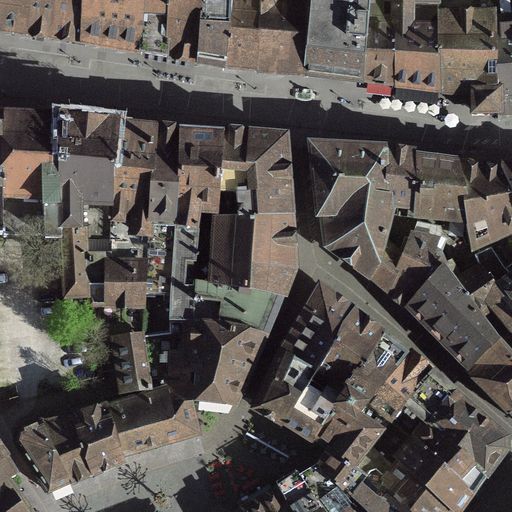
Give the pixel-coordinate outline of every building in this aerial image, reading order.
[(0,0),(0,32),(9,34),(21,36),(21,37),(24,38),(24,36),(48,39),(53,40),(61,41),(82,44),(84,0),(0,0)] [(138,56),(141,0),(84,0),(82,44),(137,54),(137,56),(138,56)] [(141,0),(138,56),(140,56),(140,55),(167,60),(170,0),(141,0)] [(170,0),(167,60),(197,65),(201,0),(170,0)] [(201,0),(197,65),(225,70),(229,0),(201,0)] [(229,0),(225,70),(255,73),(258,0),(229,0)] [(309,0),(258,0),(255,73),(303,76),(309,6),(309,0)] [(371,2),(370,0),(309,0),(309,6),(303,76),(335,80),(365,83),(368,12),(368,11),(369,2),(371,2)] [(371,84),(396,87),(439,92),(436,29),(436,1),(436,0),(370,0),(371,2),(369,2),(368,11),(368,12),(365,83),(371,84)] [(511,0),(436,0),(436,1),(468,0),(491,0),(492,1),(491,2),(493,17),(499,120),(511,120),(511,0)] [(496,121),(499,120),(493,17),(491,2),(492,1),(491,0),(468,0),(436,1),(436,29),(439,92),(468,95),(471,95),(470,117),(496,117),(496,121)] [(2,117),(1,117),(2,195),(0,194),(0,236),(1,236),(43,237),(44,241),(59,241),(61,297),(62,302),(66,302),(61,240),(58,120),(56,120),(56,121),(2,117)] [(110,221),(108,221),(116,127),(116,126),(112,125),(112,127),(60,121),(60,120),(58,120),(61,240),(66,302),(68,302),(68,300),(89,299),(85,268),(84,251),(87,251),(86,244),(109,243),(110,221)] [(145,221),(153,130),(116,127),(108,221),(110,221),(109,243),(86,244),(87,251),(84,251),(85,268),(89,299),(90,306),(91,306),(143,307),(143,297),(147,237),(151,235),(151,221),(145,221)] [(151,235),(147,237),(143,297),(171,298),(172,252),(176,224),(179,133),(153,130),(145,221),(151,221),(151,235)] [(198,230),(200,215),(213,215),(215,215),(216,198),(218,190),(221,136),(179,133),(176,224),(172,252),(171,298),(171,336),(184,335),(184,323),(194,323),(195,283),(193,283),(196,230),(198,230)] [(246,170),(248,138),(221,136),(218,190),(231,192),(231,190),(245,190),(246,170)] [(248,138),(246,170),(284,170),(282,146),(284,146),(283,140),(277,139),(277,141),(248,138)] [(311,148),(324,235),(335,235),(365,205),(383,205),(385,153),(356,151),(355,150),(355,149),(341,149),(341,150),(340,150),(339,150),(311,148)] [(416,218),(415,158),(385,153),(383,205),(396,207),(396,218),(417,221),(418,218),(416,218)] [(478,268),(472,248),(511,229),(511,195),(501,170),(415,158),(416,218),(418,218),(417,221),(417,225),(418,226),(439,230),(440,235),(434,252),(438,254),(440,258),(444,264),(450,262),(460,279),(478,268)] [(288,218),(284,170),(246,170),(245,190),(231,190),(231,192),(218,190),(216,198),(215,215),(217,222),(288,218)] [(511,170),(501,170),(511,195),(511,170)] [(396,207),(383,205),(365,205),(335,235),(324,235),(326,249),(346,262),(345,263),(349,266),(350,265),(368,279),(367,279),(370,281),(371,281),(388,296),(403,264),(412,242),(418,226),(417,225),(417,221),(396,218),(396,207)] [(282,296),(291,271),(288,218),(217,222),(215,215),(213,215),(216,224),(213,261),(196,260),(198,230),(196,230),(193,283),(195,283),(225,288),(225,289),(282,296)] [(403,264),(388,296),(405,310),(444,264),(440,258),(438,254),(434,252),(440,235),(439,230),(418,226),(412,242),(403,264)] [(511,229),(472,248),(478,268),(494,291),(511,313),(511,229)] [(444,264),(405,310),(449,355),(481,324),(478,320),(453,283),(460,279),(450,262),(444,264)] [(511,313),(494,291),(478,268),(460,279),(453,283),(478,320),(481,324),(449,355),(511,418),(511,313)] [(218,328),(265,336),(282,296),(225,289),(225,288),(195,283),(194,323),(218,326),(218,328)] [(336,302),(319,290),(300,322),(282,354),(316,375),(317,375),(353,314),(351,313),(350,313),(336,302)] [(345,389),(382,337),(353,314),(317,375),(316,375),(311,383),(341,400),(347,391),(345,389)] [(189,399),(236,405),(265,336),(218,328),(218,326),(194,323),(184,323),(184,335),(171,336),(143,339),(143,341),(152,407),(163,404),(162,384),(182,382),(181,399),(189,399)] [(366,405),(406,355),(382,337),(345,389),(347,391),(366,405)] [(126,398),(104,401),(104,408),(104,420),(110,418),(110,420),(152,407),(143,341),(117,345),(121,371),(126,398)] [(283,425),(283,426),(311,383),(316,375),(282,354),(268,382),(259,404),(258,404),(257,405),(255,410),(256,414),(258,415),(261,416),(263,414),(283,425)] [(431,374),(429,375),(406,355),(366,405),(389,422),(432,375),(431,374)] [(389,423),(413,441),(427,424),(483,480),(505,452),(510,452),(511,450),(511,439),(510,438),(507,438),(492,425),(490,427),(432,377),(433,376),(432,375),(389,422),(389,423)] [(128,455),(197,436),(189,399),(181,399),(182,382),(162,384),(163,404),(152,407),(110,420),(109,420),(120,458),(121,457),(128,455)] [(311,383),(283,426),(312,444),(341,400),(311,383)] [(373,444),(388,425),(389,423),(389,422),(366,405),(347,391),(341,400),(312,444),(313,445),(314,443),(316,444),(328,453),(330,450),(331,449),(352,465),(352,466),(354,467),(373,444)] [(75,480),(91,473),(113,463),(118,461),(122,459),(121,457),(120,458),(109,420),(110,420),(110,418),(104,420),(104,408),(71,417),(46,422),(40,424),(69,483),(75,480)] [(388,425),(373,444),(451,511),(460,511),(471,498),(448,476),(449,476),(413,441),(389,423),(388,425)] [(30,469),(46,493),(69,483),(40,424),(17,434),(14,445),(30,469)] [(449,476),(448,476),(471,498),(483,480),(427,424),(413,441),(449,476)] [(451,511),(373,444),(354,467),(365,476),(367,473),(376,471),(386,479),(385,480),(389,484),(390,488),(386,492),(407,511),(451,511)] [(356,504),(357,503),(373,484),(365,476),(354,467),(352,466),(352,465),(331,449),(330,450),(328,453),(318,467),(341,488),(340,489),(356,504)] [(0,511),(24,511),(23,510),(5,483),(15,478),(4,460),(0,462),(0,511)] [(346,511),(356,504),(340,489),(341,488),(318,467),(300,479),(323,511),(346,511)] [(367,473),(365,476),(373,484),(357,503),(366,510),(367,511),(407,511),(386,492),(390,488),(389,484),(385,480),(386,479),(376,471),(367,473)] [(292,511),(323,511),(300,479),(299,479),(298,478),(295,480),(287,486),(280,491),(292,511)] [(292,511),(280,491),(277,486),(270,490),(272,493),(271,494),(272,495),(252,507),(243,511),(292,511)] [(367,511),(366,510),(357,503),(356,504),(346,511),(367,511)]
